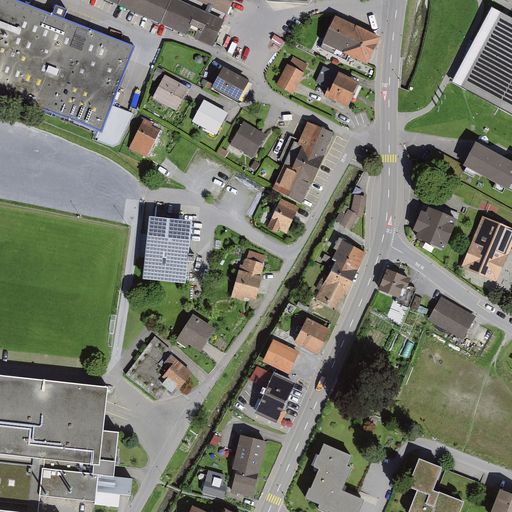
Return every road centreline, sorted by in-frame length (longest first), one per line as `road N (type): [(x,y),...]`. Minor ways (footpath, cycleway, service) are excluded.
road 1 (residential): [(361,138),(133,511)]
road 2 (residential): [(361,138),(268,95),(253,69),(254,40),(275,21),(327,7),(396,10)]
road 3 (secondary): [(268,510),(382,241)]
road 4 (residential): [(378,511),(410,447),(511,479)]
road 5 (residential): [(511,328),(382,241)]
road 6 (secondary): [(389,136),(396,10)]
